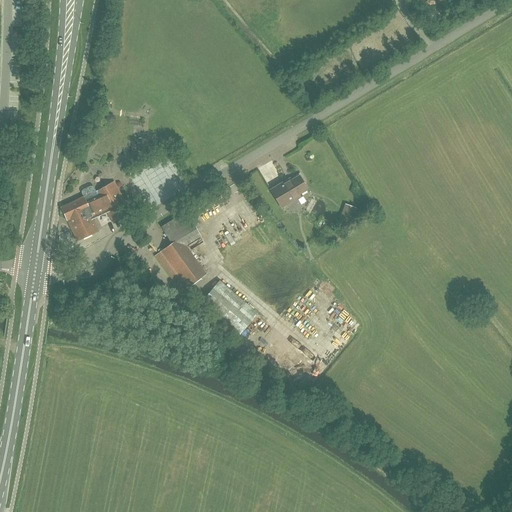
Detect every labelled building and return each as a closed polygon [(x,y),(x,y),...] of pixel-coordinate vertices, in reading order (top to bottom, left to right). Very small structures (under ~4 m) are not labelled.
[(106,122),(109,124),(112,123),(114,120),(113,117),(110,115),(107,116),(105,119),(106,122)] [(294,197),(307,189),(303,182),(305,181),(300,173),(292,178),(293,180),(286,184),(285,182),(271,190),(281,207),(295,199),(294,197)] [(97,231),(92,219),(94,218),(93,215),(105,210),(112,221),(130,211),(114,182),(96,192),(94,187),(92,186),(90,186),(83,189),(82,191),(82,193),(84,198),(62,208),(67,219),(68,219),(77,240),(97,231)] [(357,209),(345,204),(341,217),(353,221),(357,209)] [(188,290),(208,275),(187,245),(201,235),(186,213),(165,229),(175,242),(156,256),(173,281),(179,277),(188,290)] [(220,282),(198,307),(235,339),(257,314),(220,282)]
